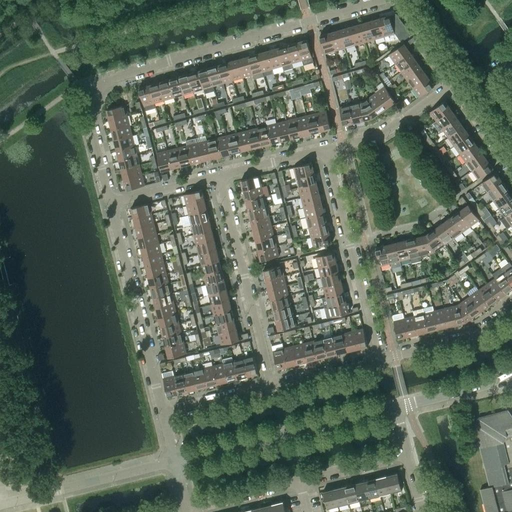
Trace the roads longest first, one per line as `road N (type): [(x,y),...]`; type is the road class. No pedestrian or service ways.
road 1 (residential): [(110,204),(88,120),(100,87),(381,0)]
road 2 (residential): [(185,508),(407,453)]
road 3 (residential): [(174,461),(395,407)]
road 4 (residential): [(271,386),(218,175)]
road 5 (residential): [(379,359),(324,149)]
road 6 (residential): [(163,414),(110,204)]
road 7 (residential): [(0,505),(174,461)]
road 8 (residential): [(324,149),(383,134),(453,84)]
road 9 (residential): [(379,359),(470,338),(511,309)]
road 10 (residential): [(395,407),(490,383),(511,369)]
